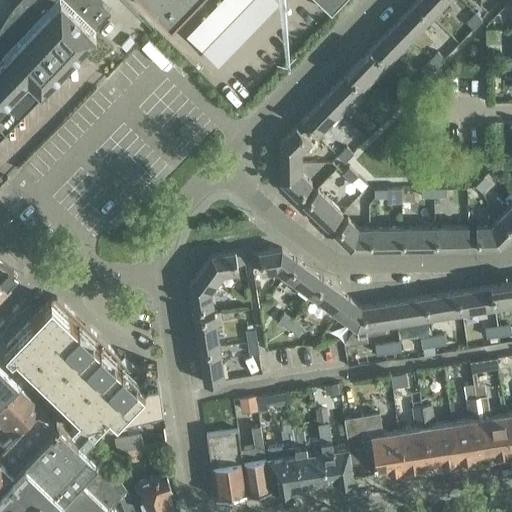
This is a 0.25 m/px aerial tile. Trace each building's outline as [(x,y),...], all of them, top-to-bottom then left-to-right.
[(0,61),(0,134),(96,32),(92,29),(110,10),(99,0),(24,0),(23,2),(17,10),(11,18),(6,26),(2,35),(13,41),(17,44),(0,61)] [(151,0),(169,17),(186,0),(151,0)] [(319,0),(331,11),(341,0),(319,0)] [(416,0),(416,1),(431,15),(445,0),(416,0)] [(416,1),(393,25),(408,39),(431,15),(416,1)] [(467,22),(473,28),(482,19),(476,12),(467,22)] [(393,25),(370,49),(385,63),(408,39),(393,25)] [(486,28),(486,41),(495,41),(495,28),(486,28)] [(370,49),(347,72),(362,87),(385,63),(370,49)] [(438,51),(430,60),(436,66),(445,58),(438,51)] [(436,66),(430,60),(421,69),(427,75),(436,66)] [(347,72),(324,96),(339,110),(362,87),(347,72)] [(492,78),(492,101),(505,101),(505,78),(492,78)] [(301,120),(302,120),(312,130),(316,134),(339,110),(324,96),(301,120)] [(393,98),(384,108),(390,114),(399,105),(393,98)] [(390,114),(384,108),(376,116),(382,122),(390,114)] [(280,142),(280,161),(301,161),(301,151),(311,140),(307,135),(312,130),(302,120),(296,125),(280,142)] [(338,155),(344,161),(353,152),(347,146),(338,155)] [(298,196),(303,202),(313,191),(308,186),(312,182),(301,171),(301,161),(280,161),(280,180),(297,197),(298,196)] [(343,172),(352,181),(358,175),(349,166),(343,172)] [(475,184),(481,191),(490,182),(484,175),(475,184)] [(435,195),(434,186),(421,187),(421,196),(435,195)] [(446,186),(434,186),(435,195),(446,195),(446,186)] [(328,226),(338,216),(342,211),(317,187),(313,191),(303,202),(328,226)] [(374,187),(374,197),(387,196),(387,187),(374,187)] [(511,202),(498,217),(511,230),(511,202)] [(338,216),(328,226),(333,231),(350,248),(370,247),(369,227),(359,227),(348,216),(343,221),(338,216)] [(500,245),(511,232),(511,230),(498,217),(491,224),(476,225),(476,231),(468,231),(468,246),(476,245),(500,245)] [(435,225),(402,226),(403,247),(436,246),(435,225)] [(468,246),(468,231),(468,225),(435,225),(436,246),(468,246)] [(402,226),(369,227),(370,247),(403,247),(402,226)] [(276,269),(285,275),(297,258),(282,247),(250,252),(253,266),(260,265),(261,271),(276,269)] [(211,254),(200,269),(217,281),(223,273),(238,270),(237,264),(245,262),(243,249),(211,254)] [(285,275),(311,295),(324,278),(297,258),(285,275)] [(0,290),(2,291),(11,282),(9,277),(16,270),(0,259),(0,290)] [(192,308),(194,315),(208,313),(207,305),(213,305),(211,290),(217,281),(200,269),(189,284),(192,308)] [(311,295),(338,314),(351,297),(324,278),(311,295)] [(511,281),(501,283),(505,304),(511,302),(511,281)] [(501,283),(471,288),(475,309),(505,304),(501,283)] [(471,288),(441,293),(444,313),(475,309),(471,288)] [(441,293),(411,297),(414,318),(444,313),(441,293)] [(81,328),(71,318),(76,314),(58,297),(57,296),(55,295),(54,296),(53,296),(52,297),(4,347),(27,370),(31,366),(78,412),(70,421),(84,434),(100,418),(102,419),(163,405),(159,379),(150,380),(148,364),(126,367),(119,360),(121,358),(85,323),(81,328)] [(351,297),(338,314),(355,326),(347,337),(348,343),(368,340),(367,334),(386,331),(384,323),(381,302),(361,305),(351,297)] [(411,297),(381,302),(384,323),(414,318),(411,297)] [(214,312),(208,313),(194,315),(199,349),(219,345),(214,312)] [(278,319),(288,326),(294,319),(284,312),(278,319)] [(294,319),(288,326),(298,334),(304,326),(294,319)] [(509,324),(485,327),(486,336),(511,333),(509,324)] [(246,329),(248,341),(257,339),(255,327),(246,329)] [(420,337),(421,346),(446,342),(444,333),(420,337)] [(257,339),(248,341),(250,353),(259,352),(257,339)] [(399,340),(387,342),(389,351),(401,349),(399,340)] [(389,351),(387,342),(375,344),(376,353),(389,351)] [(219,345),(199,349),(204,382),(224,379),(219,345)] [(470,361),(472,371),(500,366),(498,356),(470,361)] [(0,368),(0,404),(18,386),(0,368)] [(0,452),(41,409),(18,386),(0,404),(0,452)] [(418,427),(399,430),(404,465),(429,461),(421,408),(418,389),(409,391),(414,422),(417,421),(418,427)] [(286,390),(270,393),(272,403),(287,400),(286,390)] [(475,399),(484,453),(510,448),(505,414),(490,416),(487,397),(475,399)] [(451,422),(457,457),(484,453),(475,399),(467,400),(469,414),(472,413),(473,418),(451,422)] [(457,457),(451,422),(430,425),(429,420),(432,419),(430,406),(421,408),(429,461),(457,457)] [(0,486),(58,425),(41,409),(0,452),(0,486)] [(344,419),(349,445),(353,473),(404,465),(399,430),(383,433),(380,413),(344,419)] [(257,457),(243,460),(248,490),(271,487),(261,424),(254,426),(256,437),(253,438),(257,457)] [(319,425),(321,440),(322,440),(328,480),(353,476),(353,473),(349,445),(332,448),(329,424),(319,425)] [(51,511),(52,511),(98,463),(97,463),(58,425),(0,486),(0,510),(1,511),(2,511),(3,511),(4,511),(51,511)] [(248,490),(243,460),(238,427),(206,432),(215,496),(247,491),(248,490)] [(302,484),(294,433),(293,428),(281,430),(283,443),(268,446),(275,489),(302,484)] [(304,431),(294,433),(302,484),(328,480),(322,440),(321,440),(306,443),(304,431)] [(142,446),(143,445),(141,435),(117,440),(119,450),(128,448),(129,455),(143,452),(142,446)] [(104,511),(110,506),(118,498),(128,488),(116,471),(104,456),(97,463),(98,463),(52,511),(53,511),(104,511)] [(116,471),(128,488),(118,498),(128,511),(144,505),(146,511),(154,511),(155,511),(154,511),(169,511),(170,509),(175,507),(169,488),(172,487),(167,471),(136,482),(124,465),(116,471)]
